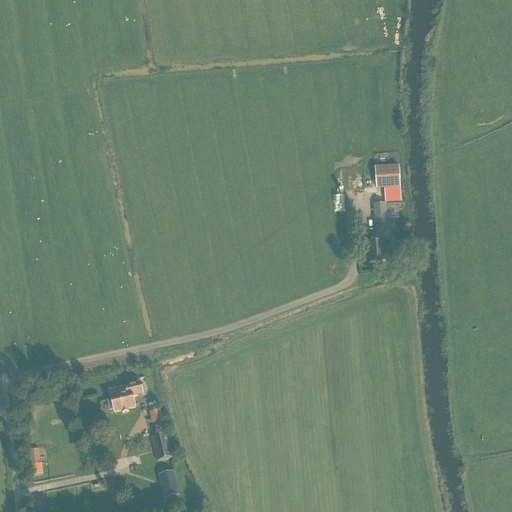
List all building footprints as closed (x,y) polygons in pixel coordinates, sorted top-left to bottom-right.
[(400,185),(400,164),(375,164),(376,186),(400,185)] [(355,184),(355,170),(344,169),(344,184),(355,184)] [(403,203),(386,204),(374,205),(376,233),(388,232),(388,229),(395,228),(395,220),(405,219),(403,203)] [(386,263),(384,240),(367,242),(368,264),(386,263)] [(143,395),(140,382),(108,390),(110,400),(107,401),(109,411),(112,411),(113,413),(122,411),(122,413),(129,412),(128,410),(136,408),(133,398),(143,395)] [(162,421),(159,410),(149,413),(152,424),(162,421)] [(166,428),(155,431),(157,437),(168,435),(166,428)] [(159,449),(156,450),(158,461),(161,460),(162,461),(173,458),(168,436),(157,438),(157,439),(155,439),(155,443),(158,443),(159,449)] [(40,464),(39,450),(29,451),(30,465),(40,464)] [(180,497),(175,475),(160,478),(165,501),(180,497)]
